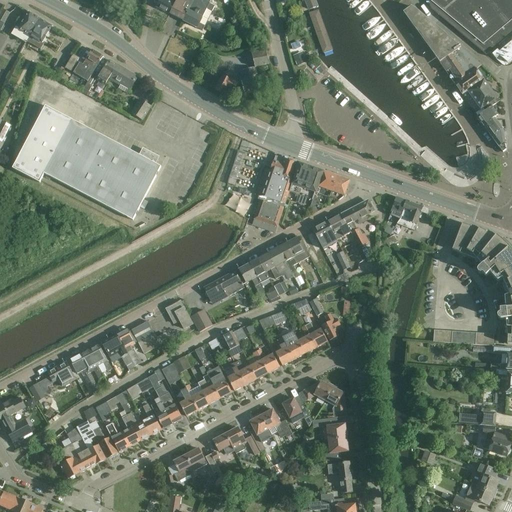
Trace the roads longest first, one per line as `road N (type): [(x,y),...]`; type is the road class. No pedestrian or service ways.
road 1 (residential): [(376,511),(360,373),(343,359),(90,487),(82,504)]
road 2 (residential): [(0,388),(385,180)]
road 3 (secondary): [(289,143),(204,104),(42,0)]
road 4 (residential): [(511,165),(503,165),(392,19)]
road 5 (unclassified): [(289,143),(292,97),(266,0)]
road 6 (secondary): [(511,222),(385,180)]
